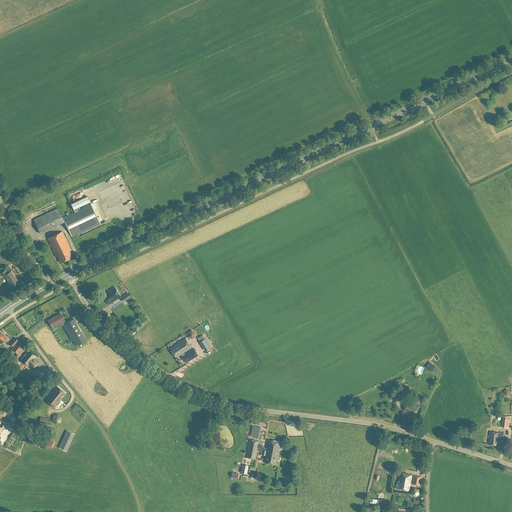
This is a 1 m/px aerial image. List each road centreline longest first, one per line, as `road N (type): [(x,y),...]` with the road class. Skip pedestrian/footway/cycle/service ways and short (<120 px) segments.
road 1 (secondary): [(130,241),(511,58)]
road 2 (unclassified): [(433,442),(201,393),(95,315),(68,272)]
road 3 (track): [(73,396),(116,453),(140,511)]
